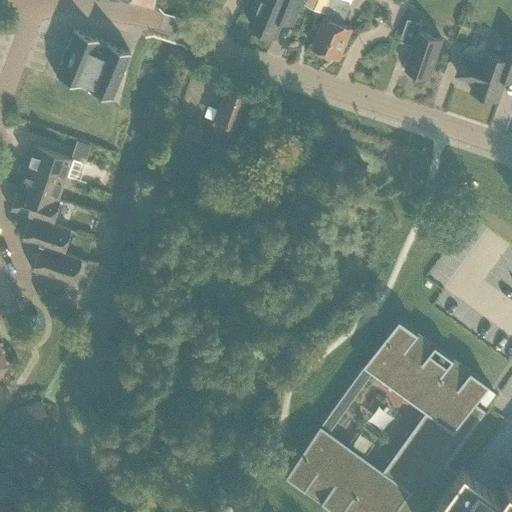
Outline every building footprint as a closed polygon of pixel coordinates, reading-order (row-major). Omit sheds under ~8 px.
[(260,0),(250,25),(274,36),(282,19),(292,23),(301,0),(260,0)] [(306,0),(305,2),(327,12),(312,47),(338,58),(351,27),(342,23),(350,4),(341,0),(306,0)] [(429,77),(442,38),(419,30),(422,22),(408,18),(400,40),(414,45),(405,69),(429,77)] [(98,39),(74,29),(55,75),(111,98),(129,51),(105,42),(105,43),(97,40),(98,39)] [(503,58),(484,51),(481,61),(461,54),(454,76),(473,83),(470,90),(499,100),(506,79),(511,80),(511,42),(509,41),(503,58)] [(229,138),(243,96),(224,90),(217,109),(215,109),(211,120),(212,131),(229,138)] [(22,164),(72,181),(73,177),(78,175),(82,164),(80,161),(71,157),(33,144),(29,157),(25,156),(22,164)] [(70,185),(72,181),(22,164),(19,172),(23,173),(19,185),(57,198),(62,183),(70,185)] [(58,198),(57,198),(19,185),(18,184),(10,208),(29,215),(50,222),(58,198)] [(69,228),(50,222),(29,215),(21,238),(40,244),(61,252),(69,228)] [(80,258),(61,252),(40,244),(32,269),(72,283),(80,258)] [(487,382),(396,316),(361,365),(318,424),(317,423),(281,472),(336,511),(408,511),(410,510),(413,511),(511,511),(511,470),(504,481),(495,492),(460,467),(457,471),(445,462),(484,409),(473,401),(487,382)] [(10,471),(0,463),(0,492),(15,504),(37,473),(39,474),(47,461),(25,447),(22,448),(15,459),(17,460),(10,471)] [(0,511),(11,511),(13,509),(16,506),(0,494),(0,511)]
